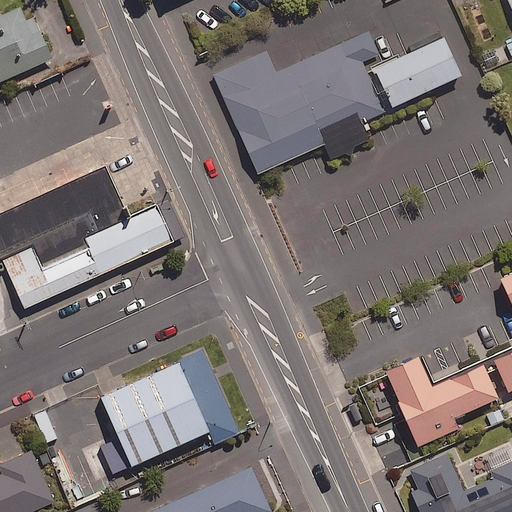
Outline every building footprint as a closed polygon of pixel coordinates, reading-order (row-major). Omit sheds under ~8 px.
[(23,6),(0,16),(0,80),(54,57),(41,29),(34,32),(23,6)] [(383,54),(372,29),(279,71),(269,49),(214,74),(259,174),(326,144),(333,159),(346,153),(354,156),(357,146),(372,139),(364,122),(388,112),(366,62),(383,54)] [(448,36),(378,68),(396,107),(466,75),(448,36)] [(511,42),(483,55),(489,70),(511,60),(511,42)] [(175,241),(158,204),(132,216),(108,164),(0,213),(0,259),(3,258),(26,309),(175,241)] [(242,432),(204,349),(101,396),(134,468),(211,433),(216,443),(242,432)] [(511,352),(497,359),(511,392),(511,391),(511,352)] [(422,357),(390,371),(403,401),(401,401),(420,445),(461,428),(456,417),(502,397),(488,363),(435,386),(422,357)] [(449,453),(411,469),(419,489),(413,492),(421,511),(511,511),(511,463),(493,472),(496,478),(466,491),(449,453)] [(253,466),(151,511),(271,511),(273,511),(253,466)]
